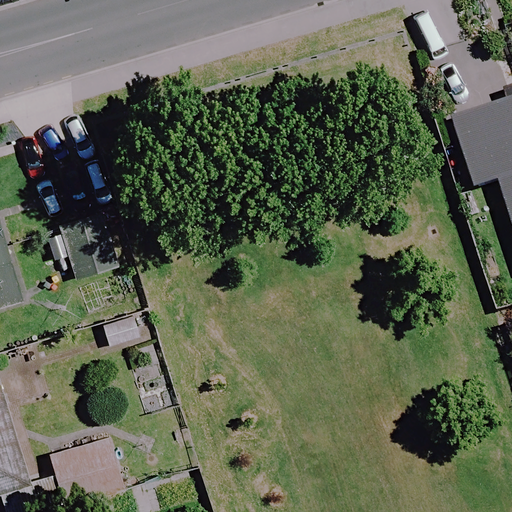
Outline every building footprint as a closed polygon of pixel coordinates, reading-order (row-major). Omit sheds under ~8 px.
[(511,88),(503,92),(506,101),(450,119),(472,188),(495,181),(511,233),(511,88)] [(115,271),(101,216),(59,227),(73,282),(115,271)] [(129,295),(94,306),(107,349),(142,339),(129,295)] [(0,497),(27,489),(0,400),(0,497)] [(122,485),(108,440),(49,457),(62,502),(122,485)]
